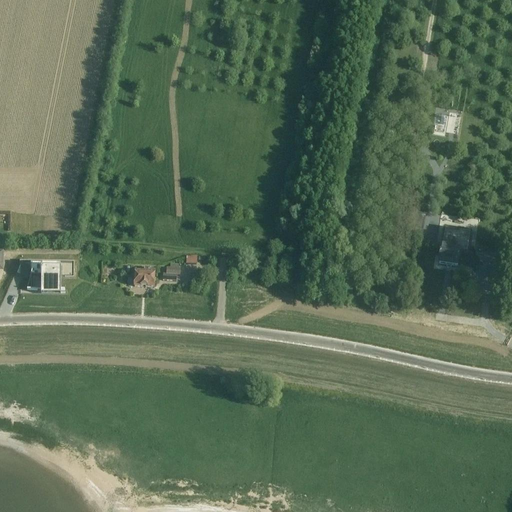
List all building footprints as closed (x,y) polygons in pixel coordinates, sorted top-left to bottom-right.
[(458,173),(445,171),(442,186),(456,188),(458,173)] [(421,242),(425,212),(426,210),(409,208),(404,239),(421,242)] [(469,251),(471,233),(444,229),(441,248),(439,264),(457,267),(459,252),(466,253),(466,252),(469,251)] [(190,257),(186,257),(186,265),(197,265),(197,257),(190,256),(190,257)] [(41,277),(41,291),(48,291),(60,291),(61,268),(30,267),(30,277),(41,277)] [(179,276),(180,270),(167,269),(167,275),(163,275),(163,281),(176,282),(176,276),(179,276)] [(154,288),(155,271),(152,271),(152,270),(144,270),(144,272),(135,272),(134,287),(154,288)]
